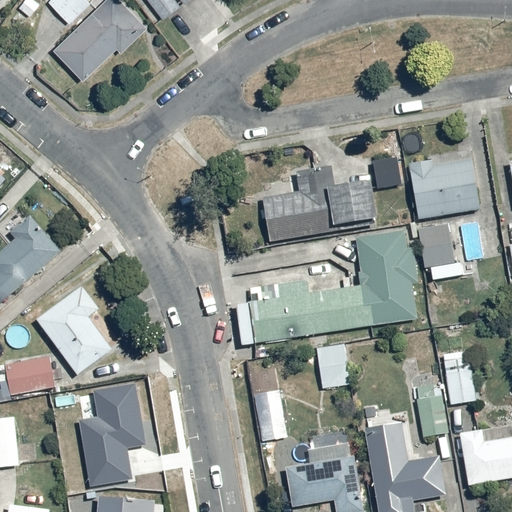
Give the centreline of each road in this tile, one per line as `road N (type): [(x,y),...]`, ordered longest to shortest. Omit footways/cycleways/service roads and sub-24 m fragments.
road 1 (residential): [(75,158),(135,218),(187,316),(221,511)]
road 2 (residential): [(188,88),(222,120),(511,74)]
road 3 (residential): [(188,88),(315,0)]
road 4 (residential): [(75,158),(188,88)]
